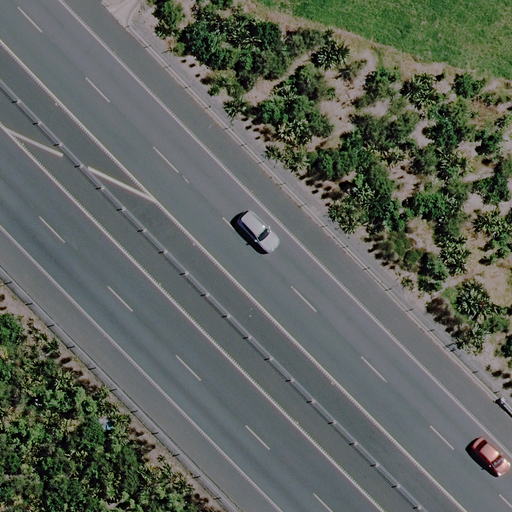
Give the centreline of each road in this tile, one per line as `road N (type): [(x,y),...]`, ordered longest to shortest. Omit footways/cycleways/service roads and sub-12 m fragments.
road 1 (motorway): [(37,0),(511,483)]
road 2 (motorway): [(360,511),(0,131)]
